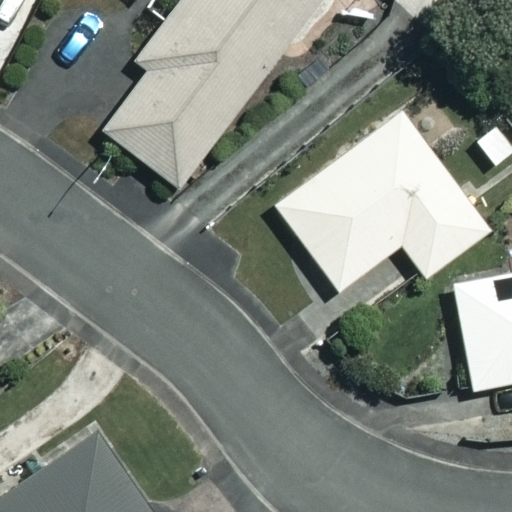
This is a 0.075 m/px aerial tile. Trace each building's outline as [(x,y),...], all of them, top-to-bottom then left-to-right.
[(173,0),(130,56),(143,66),(98,125),(172,182),(312,0),(173,0)] [(511,72),(503,79),(511,89),(511,72)] [(483,231),(401,108),(270,195),(329,284),(396,240),(418,274),(483,231)] [(511,267),(445,282),(468,388),(511,378),(511,267)] [(145,511),(81,426),(0,486),(0,511),(145,511)]
